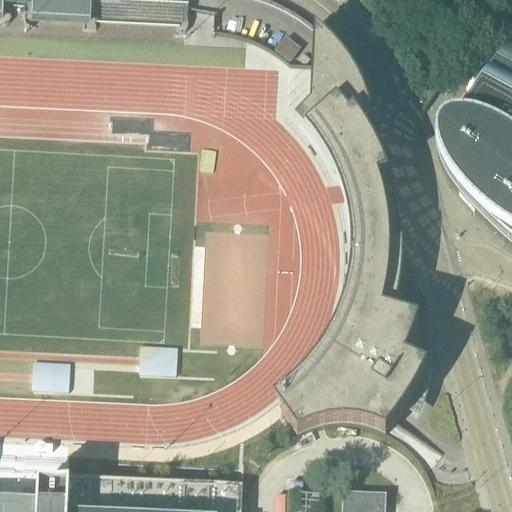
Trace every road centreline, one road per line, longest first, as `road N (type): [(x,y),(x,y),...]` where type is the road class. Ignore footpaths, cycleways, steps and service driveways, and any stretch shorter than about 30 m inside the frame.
road 1 (unclassified): [(434,266),(388,93),(367,50),(312,0)]
road 2 (unclassified): [(506,511),(434,266)]
